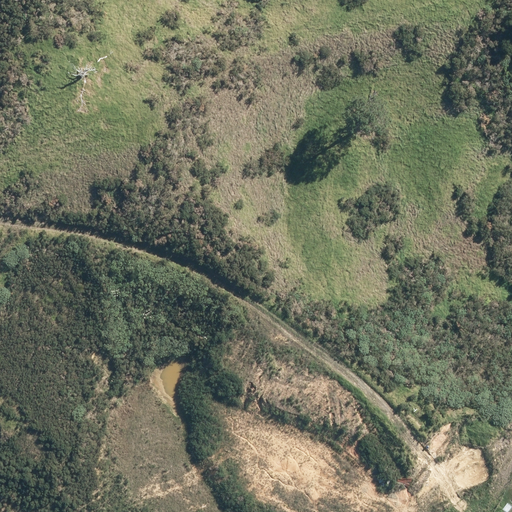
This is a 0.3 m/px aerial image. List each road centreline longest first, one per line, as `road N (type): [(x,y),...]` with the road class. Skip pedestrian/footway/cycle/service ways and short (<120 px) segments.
road 1 (unknown): [(0,151),(27,127),(219,264),(264,275),(448,449),(475,511)]
road 2 (unknown): [(0,461),(70,385),(219,264)]
road 3 (unknown): [(70,385),(224,511)]
